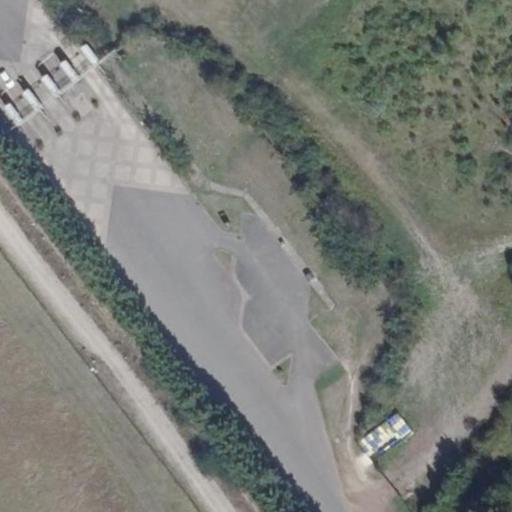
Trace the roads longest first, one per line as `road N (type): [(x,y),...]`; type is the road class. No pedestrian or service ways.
road 1 (unclassified): [(326,511),(33,101)]
road 2 (track): [(511,367),(422,511)]
